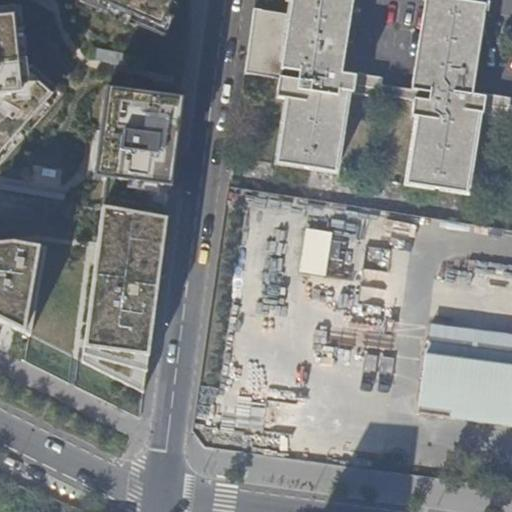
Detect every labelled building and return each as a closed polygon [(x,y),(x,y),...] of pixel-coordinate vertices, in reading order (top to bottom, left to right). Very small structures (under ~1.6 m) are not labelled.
[(96,0),(162,28),(174,0),(96,0)] [(288,0),(285,20),(250,14),(243,65),(278,71),(275,84),(273,103),(283,105),(273,169),(320,176),(332,96),(346,98),(377,103),(378,100),(412,105),(409,121),(415,122),(405,189),(465,198),(477,118),(506,122),(506,119),(511,120),(511,109),(507,108),(508,105),(476,100),(477,96),(470,95),(453,93),(453,96),(436,93),(436,97),(408,93),(378,89),(379,85),(347,80),(348,76),(329,73),(330,68),(339,69),(350,0),(288,0)] [(431,0),(422,0),(408,93),(436,97),(436,93),(453,96),(453,93),(470,95),(483,8),(431,0)] [(19,67),(14,18),(0,19),(0,155),(50,100),(19,67)] [(278,71),(243,65),(241,79),(275,84),(278,71)] [(107,181),(104,210),(167,221),(183,100),(107,90),(95,179),(107,181)] [(333,178),(346,98),(332,96),(320,176),(333,178)] [(104,210),(83,364),(145,395),(167,221),(104,210)] [(305,229),(301,274),(327,276),(332,232),(305,229)] [(0,323),(31,338),(47,251),(13,245),(0,246),(0,323)] [(511,369),(428,357),(419,414),(511,427),(511,369)]
